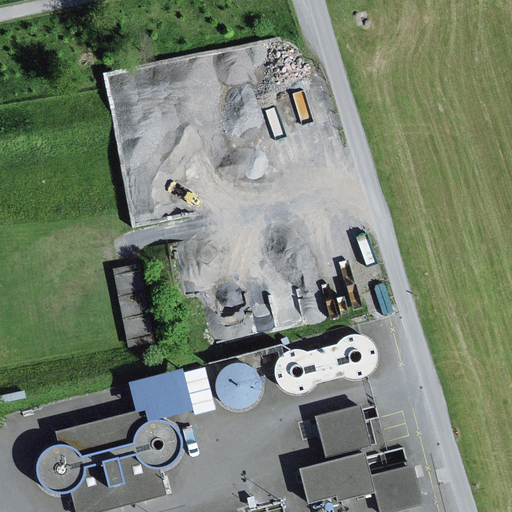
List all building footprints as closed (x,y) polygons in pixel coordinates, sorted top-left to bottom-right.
[(147,258),(117,264),(133,340),(163,333),(147,258)] [(346,377),(354,379),(361,378),(368,376),(373,371),(377,364),(378,357),(377,350),(373,343),(368,338),(361,335),(354,335),(347,337),(341,341),(337,346),(334,353),(334,360),(336,366),(340,372),(346,377)] [(351,340),(297,354),(305,385),(359,372),(351,340)] [(287,390),(294,393),(302,392),(309,389),(314,384),(318,378),(319,371),(318,363),(314,357),(308,352),(302,349),(295,349),(288,350),(282,354),(278,360),(275,366),(275,373),(277,380),(281,386),(287,390)] [(230,406),(237,408),(244,408),(251,405),(257,400),(260,393),(262,386),(260,379),(257,372),(251,367),(245,365),(238,364),(231,366),(225,370),(220,375),(218,382),(218,389),(220,396),(224,402),(230,406)] [(135,412),(55,432),(59,446),(52,448),(46,452),(42,457),(39,464),(39,471),(41,478),(45,484),(51,488),(58,490),(66,490),(72,511),(104,511),(167,496),(159,466),(166,466),(173,463),(179,458),(182,452),(183,444),(182,437),(178,431),(173,426),(166,423),(159,423),(192,414),(182,377),(128,390),(135,412)] [(362,404),(317,417),(330,462),(366,452),(374,450),(362,404)] [(371,473),(366,452),(330,462),(301,469),(310,503),(338,496),(339,502),(376,492),(371,473)] [(416,461),(371,473),(376,492),(381,511),(403,511),(428,506),(416,461)]
